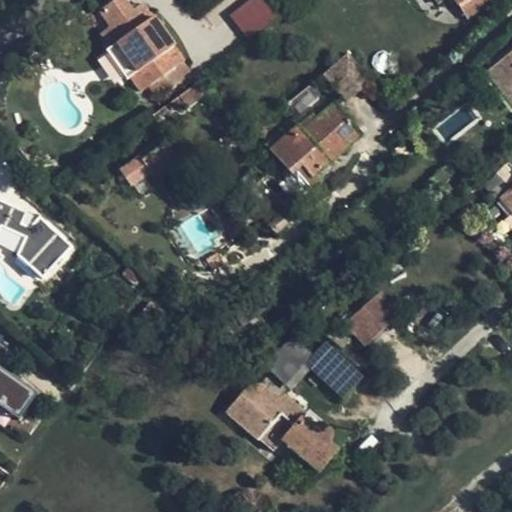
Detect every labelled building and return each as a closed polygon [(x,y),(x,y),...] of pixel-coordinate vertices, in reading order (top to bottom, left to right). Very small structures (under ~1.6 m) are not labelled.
[(155,99),(184,77),(177,66),(184,60),(141,2),(133,8),(126,0),(116,0),(100,13),(109,26),(99,34),(142,91),(147,87),(155,99)] [(248,38),(275,15),(262,0),(246,0),(228,15),(248,38)] [(463,0),(457,4),(467,17),(493,0),(463,0)] [(511,48),(489,67),(504,87),(511,81),(511,48)] [(346,52),(321,72),(344,98),(368,77),(346,52)] [(296,125),(269,148),(291,172),(284,178),(299,196),(312,184),(308,177),(310,175),(359,131),(329,96),(326,100),(330,104),(301,129),(296,125)] [(183,159),(170,141),(141,159),(155,178),(183,159)] [(446,164),(424,184),(432,192),(454,173),(446,164)] [(316,181),(310,175),(308,177),(312,184),(316,181)] [(503,186),(511,196),(511,184),(509,181),(503,186)] [(0,183),(0,218),(15,234),(5,247),(30,273),(40,264),(43,265),(53,256),(52,252),(61,243),(31,213),(22,222),(16,215),(24,207),(0,183)] [(268,288),(235,312),(243,324),(277,300),(268,288)] [(344,322),(364,346),(399,315),(379,292),(344,322)] [(326,342),(307,363),(343,398),(363,377),(326,342)] [(310,370),(285,345),(266,366),(291,389),(310,370)] [(0,367),(0,404),(17,416),(35,391),(0,367)] [(303,415),(313,425),(321,420),(328,419),(313,406),(303,415)] [(313,425),(303,415),(301,418),(282,439),(300,456),(321,432),(313,425)] [(313,425),(321,432),(330,441),(338,428),(328,419),(321,420),(313,425)] [(330,441),(338,448),(349,438),(338,428),(330,441)] [(321,432),(300,456),(318,472),(338,448),(330,441),(321,432)]
